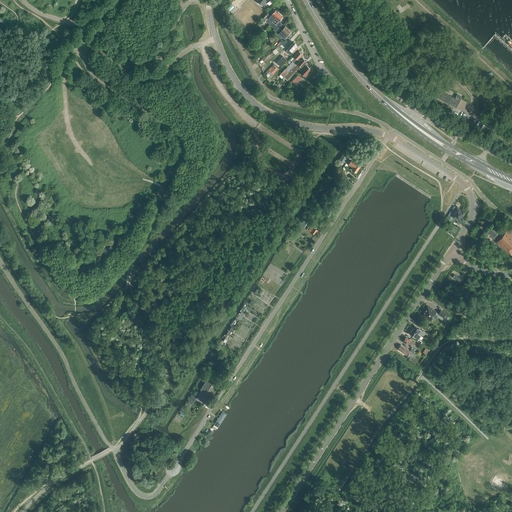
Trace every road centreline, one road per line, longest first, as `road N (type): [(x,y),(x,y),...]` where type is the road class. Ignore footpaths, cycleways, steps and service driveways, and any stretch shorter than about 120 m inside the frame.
road 1 (unknown): [(13,0),(52,29),(92,79),(177,142),(127,272),(126,305),(142,336),(149,392),(112,449)]
road 2 (track): [(179,0),(191,81),(220,130),(221,154),(133,261),(96,299),(63,300),(0,193)]
road 3 (unknown): [(500,274),(445,231),(438,182),(379,141),(305,131),(255,110),(229,80),(203,0)]
road 4 (unclassified): [(173,469),(388,135)]
road 5 (tertiary): [(280,511),(450,251)]
road 6 (primary): [(511,180),(448,148),(386,102),(306,0)]
road 7 (unknown): [(511,338),(443,343),(324,511)]
road 8 (unknown): [(126,285),(232,171),(254,164),(286,179),(320,133)]
road 9 (unclassified): [(388,135),(300,126),(264,112),(232,78),(207,0)]
road 10 (unknown): [(90,460),(40,367),(0,316)]
road 11 (unclassified): [(450,251),(471,217),(467,190),(388,135)]
road 12 (track): [(409,6),(471,95),(466,113)]
